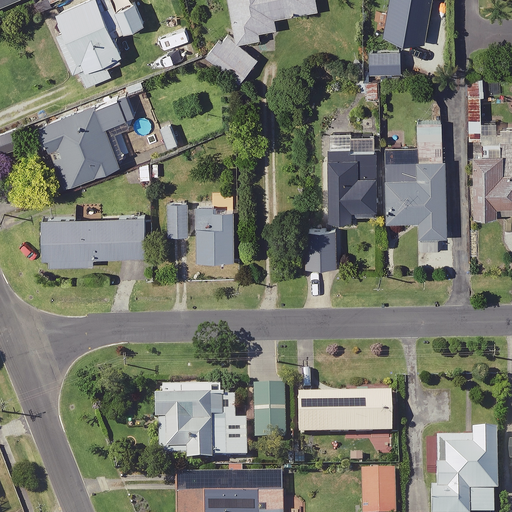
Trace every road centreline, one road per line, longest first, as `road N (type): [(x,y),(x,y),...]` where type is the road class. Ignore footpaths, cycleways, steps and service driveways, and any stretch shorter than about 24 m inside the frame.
road 1 (residential): [(20,350),(69,333),(135,327),(511,322)]
road 2 (residential): [(81,511),(20,350)]
